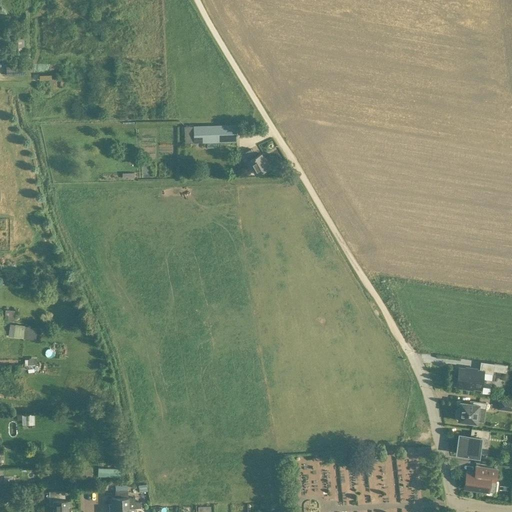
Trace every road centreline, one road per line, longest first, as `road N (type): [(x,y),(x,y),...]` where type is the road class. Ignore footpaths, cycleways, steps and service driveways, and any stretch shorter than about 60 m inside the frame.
road 1 (track): [(410,354),(198,0)]
road 2 (residential): [(453,504),(427,390),(410,354)]
